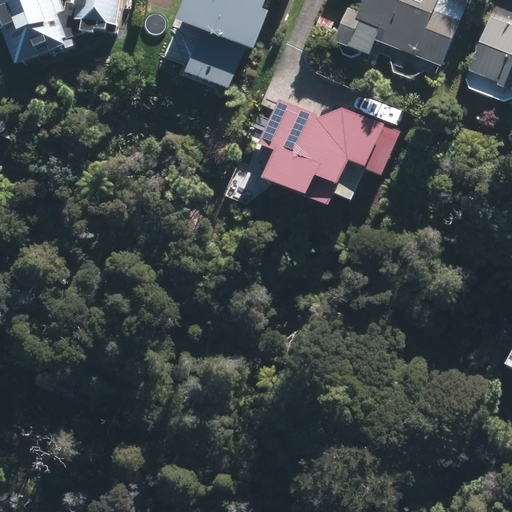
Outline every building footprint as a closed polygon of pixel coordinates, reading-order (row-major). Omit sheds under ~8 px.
[(74,33),(83,30),(84,25),(96,27),(96,23),(118,25),(120,0),(81,0),(81,3),(69,1),(67,12),(61,0),(0,0),(0,25),(6,23),(20,59),(76,38),(74,33)] [(192,0),(181,27),(206,37),(191,75),(232,92),(249,50),(258,54),(273,18),(264,15),(270,0),(284,0),(285,0),(192,0)] [(363,0),(366,1),(361,12),(350,7),(338,39),(342,51),(355,56),(364,51),(371,53),(372,49),(391,57),(392,70),(413,78),(426,70),(438,74),(466,0),(363,0)] [(511,29),(495,22),(475,73),(511,87),(511,29)] [(326,120),(282,102),(263,149),(280,155),(268,184),(313,201),(321,181),(343,189),(352,165),(385,177),(402,134),(346,112),(326,120)]
